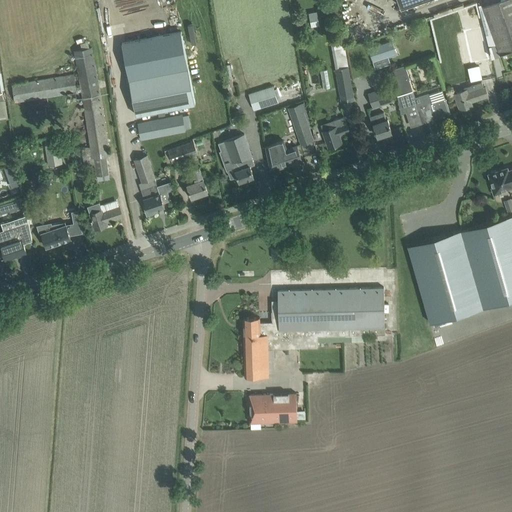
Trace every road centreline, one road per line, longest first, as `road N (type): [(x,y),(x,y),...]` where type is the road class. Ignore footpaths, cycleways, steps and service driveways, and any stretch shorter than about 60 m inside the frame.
road 1 (tertiary): [(199,235),(511,127)]
road 2 (unclassified): [(184,511),(199,235)]
road 3 (unknown): [(201,276),(386,274),(390,321)]
road 4 (tertiary): [(0,304),(199,235)]
